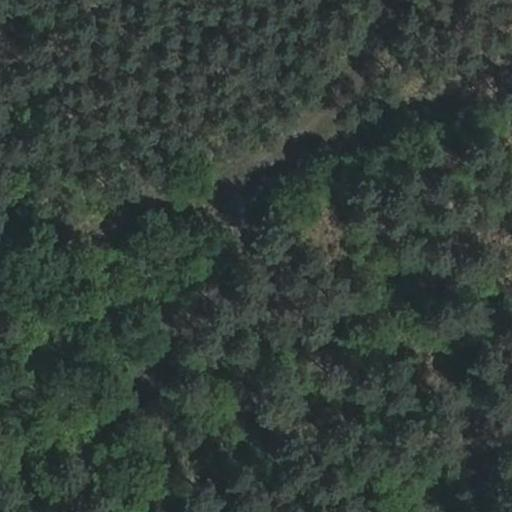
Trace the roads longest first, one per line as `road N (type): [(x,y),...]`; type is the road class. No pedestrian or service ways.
road 1 (track): [(0,277),(293,160),(401,0)]
road 2 (track): [(293,160),(62,511)]
